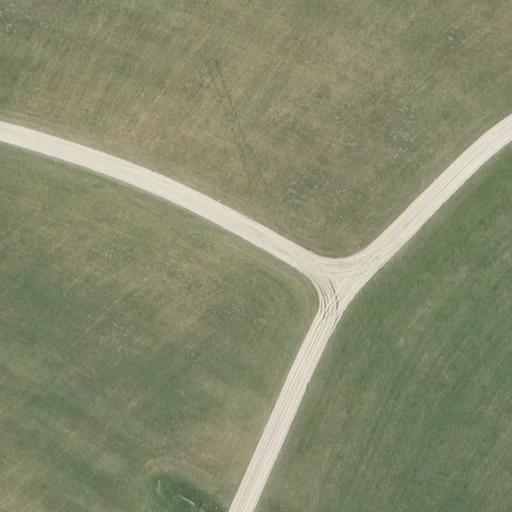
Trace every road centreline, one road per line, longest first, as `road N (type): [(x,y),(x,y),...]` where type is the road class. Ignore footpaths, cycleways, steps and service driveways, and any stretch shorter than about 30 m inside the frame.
road 1 (track): [(511,123),(340,286),(239,511)]
road 2 (unknown): [(0,129),(190,202),(340,286)]
